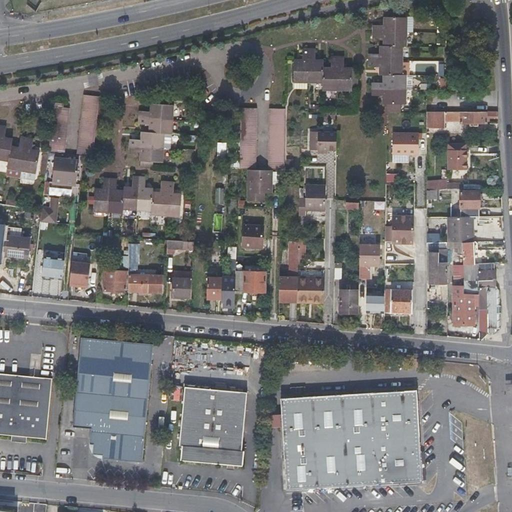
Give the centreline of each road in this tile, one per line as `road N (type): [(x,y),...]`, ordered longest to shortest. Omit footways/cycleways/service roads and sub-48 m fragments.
road 1 (residential): [(0,308),(511,360)]
road 2 (secondary): [(0,64),(279,0)]
road 3 (unknown): [(417,350),(422,137)]
road 4 (unknown): [(46,492),(58,345),(33,338),(34,311)]
road 5 (secondary): [(191,0),(0,37)]
road 6 (unknown): [(182,376),(256,382),(243,363),(184,357)]
road 7 (primary): [(499,0),(511,144)]
